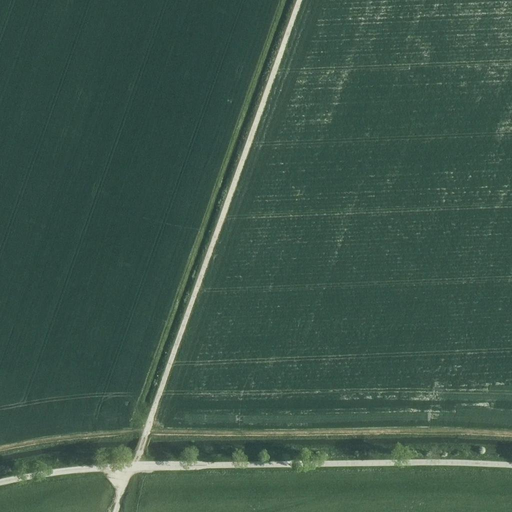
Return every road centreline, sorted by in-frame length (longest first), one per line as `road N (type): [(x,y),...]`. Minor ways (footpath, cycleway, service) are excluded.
road 1 (unclassified): [(0,482),(129,467),(511,465)]
road 2 (track): [(297,0),(145,432)]
